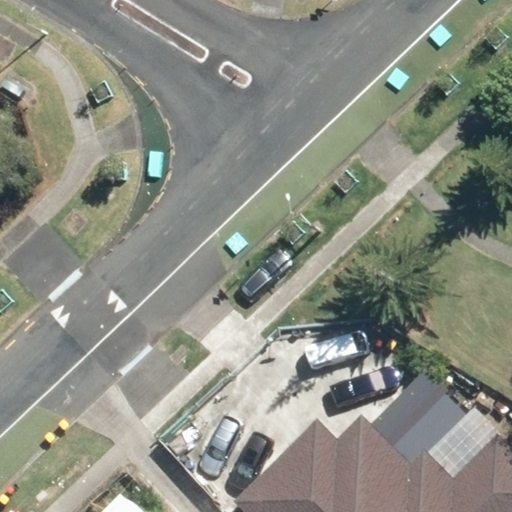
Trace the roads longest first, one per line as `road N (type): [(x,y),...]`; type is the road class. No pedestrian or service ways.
road 1 (residential): [(315,113),(0,413)]
road 2 (residential): [(315,113),(132,0)]
road 3 (residential): [(433,0),(315,113)]
